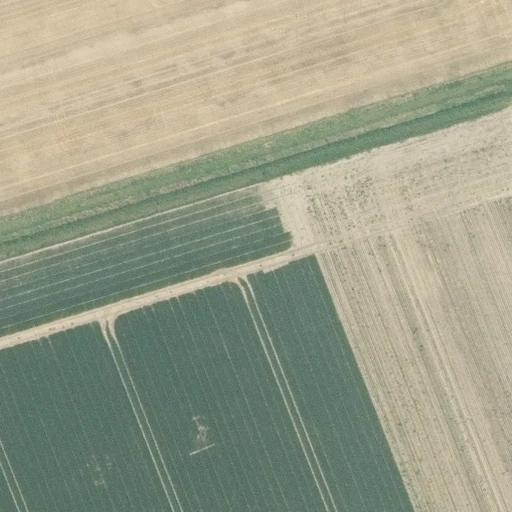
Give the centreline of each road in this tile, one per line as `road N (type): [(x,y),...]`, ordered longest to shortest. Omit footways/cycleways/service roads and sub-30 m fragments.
road 1 (track): [(0,233),(511,77)]
road 2 (track): [(511,103),(0,258)]
